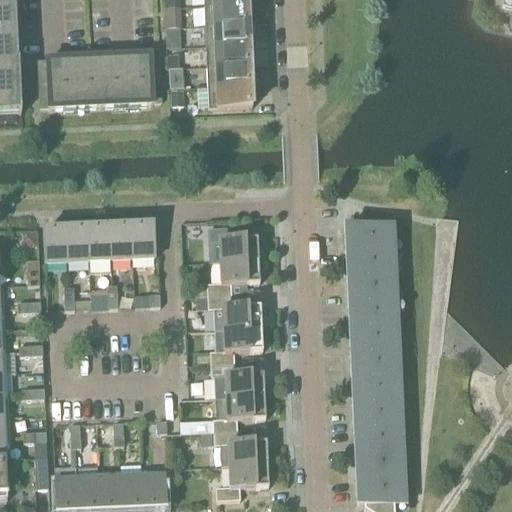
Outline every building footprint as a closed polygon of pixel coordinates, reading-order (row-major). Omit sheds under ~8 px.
[(0,0),(0,119),(21,119),(18,66),(17,66),(14,0),(0,0)] [(163,0),(164,13),(180,12),(179,0),(163,0)] [(212,0),(213,10),(247,9),(246,0),(212,0)] [(511,0),(504,0),(502,10),(511,12),(511,0)] [(213,10),(214,31),(248,29),(247,9),(213,10)] [(180,12),(164,13),(165,33),(181,32),(180,12)] [(205,50),(205,52),(249,49),(248,29),(214,31),(215,49),(205,50)] [(166,39),(167,51),(177,51),(176,39),(166,39)] [(249,49),(205,52),(206,72),(250,70),(249,49)] [(177,58),(166,58),(167,74),(177,73),(177,58)] [(150,62),(150,60),(46,65),(46,66),(38,67),(40,113),(48,113),(48,114),(152,109),(152,108),(161,108),(158,61),(150,62)] [(250,70),(206,72),(207,92),(251,90),(250,70)] [(167,74),(168,94),(182,93),(182,73),(177,73),(167,74)] [(251,90),(207,92),(208,114),(252,112),(251,90)] [(182,93),(168,94),(168,110),(182,110),(182,93)] [(132,264),(152,263),(155,263),(154,230),(131,231),(132,264)] [(110,265),(132,264),(131,231),(109,232),(110,265)] [(393,511),(406,510),(393,231),(344,233),(356,511),(393,511)] [(88,266),(110,265),(109,232),(87,233),(88,266)] [(67,267),(88,266),(87,233),(66,234),(67,267)] [(228,233),(208,234),(209,247),(210,269),(220,268),(258,266),(257,244),(229,245),(228,233)] [(45,268),(67,267),(66,234),(44,235),(45,268)] [(35,237),(21,238),(22,246),(28,251),(36,251),(35,237)] [(221,289),(207,290),(207,303),(231,302),(231,290),(259,289),(258,266),(220,268),(221,289)] [(40,276),(27,277),(28,291),(40,291),(40,276)] [(150,313),(161,312),(160,300),(150,301),(150,313)] [(231,302),(207,303),(208,315),(213,315),(214,336),(223,336),(261,334),(260,312),(247,312),(232,313),(231,302)] [(215,358),(209,358),(210,371),(234,370),(234,358),(262,357),(261,334),(223,336),(214,336),(215,358)] [(234,370),(210,371),(211,383),(214,383),(215,404),(222,404),(264,402),(263,380),(235,381),(234,370)] [(216,426),(212,426),(213,438),(237,437),(236,426),(265,425),(264,402),(226,404),(222,404),(215,404),(216,426)] [(191,425),(179,426),(180,436),(192,435),(191,425)] [(157,439),(167,439),(166,427),(156,427),(157,439)] [(237,437),(213,438),(214,451),(220,451),(221,472),(229,472),(267,470),(266,447),(252,448),(237,449),(237,437)] [(213,438),(201,439),(201,452),(214,451),(213,438)] [(36,494),(49,494),(47,462),(35,463),(36,494)] [(230,493),(215,494),(216,507),(240,506),(239,494),(268,493),(267,470),(229,472),(230,493)] [(141,482),(142,511),(165,511),(165,481),(141,482)] [(121,511),(142,511),(141,482),(120,483),(121,511)] [(99,511),(121,511),(120,483),(99,484),(99,511)] [(78,511),(99,511),(99,484),(77,485),(78,511)] [(55,511),(78,511),(77,485),(55,486),(54,486),(55,511)]
